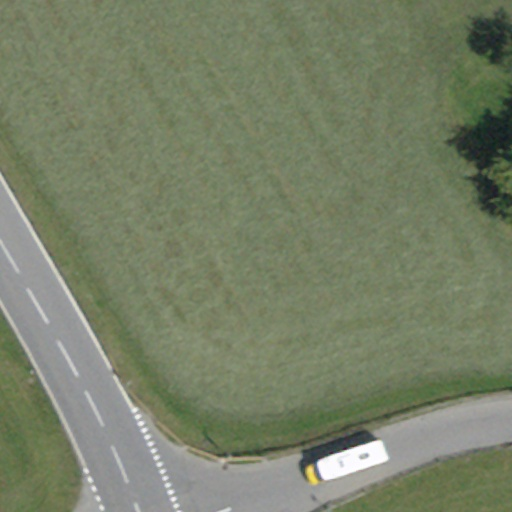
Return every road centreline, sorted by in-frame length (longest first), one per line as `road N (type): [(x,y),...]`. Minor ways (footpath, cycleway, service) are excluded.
road 1 (tertiary): [(0,236),(70,356),(140,511)]
road 2 (tertiary): [(227,511),(424,438),(511,421)]
